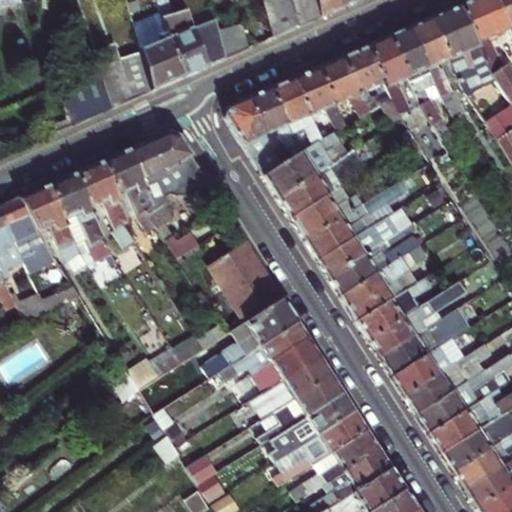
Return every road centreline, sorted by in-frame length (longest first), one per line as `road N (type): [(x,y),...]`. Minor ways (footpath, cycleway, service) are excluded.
road 1 (residential): [(448,511),(184,98)]
road 2 (residential): [(184,98),(409,0)]
road 3 (residential): [(0,178),(184,98)]
